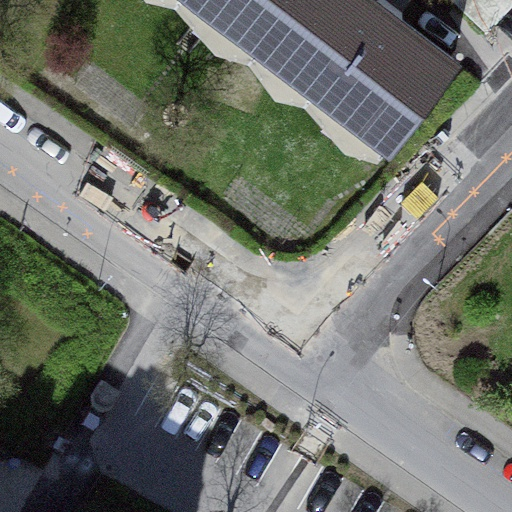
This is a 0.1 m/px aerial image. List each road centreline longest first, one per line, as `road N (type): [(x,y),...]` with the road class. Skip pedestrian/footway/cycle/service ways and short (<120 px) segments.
road 1 (residential): [(298,351),(0,140)]
road 2 (residential): [(298,351),(511,122)]
road 3 (residential): [(511,500),(298,351)]
